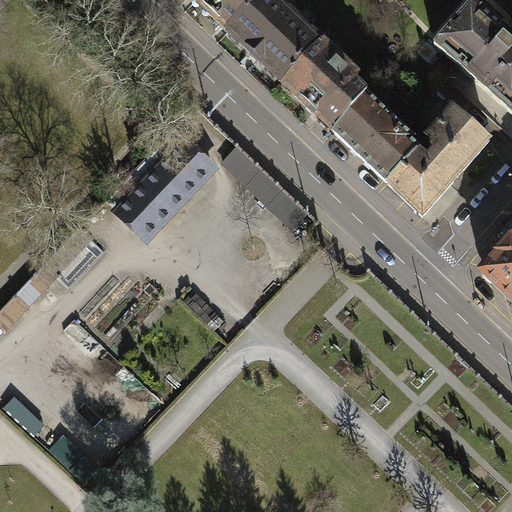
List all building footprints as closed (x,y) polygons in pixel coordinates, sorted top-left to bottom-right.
[(197,0),(195,2),(228,33),(259,0),(197,0)] [(281,83),(321,41),(277,0),(259,0),(228,33),(281,83)] [(511,26),(509,30),(475,0),(434,46),(511,114),(511,26)] [(281,83),(334,134),(366,96),(353,83),(359,77),(321,41),(281,83)] [(388,185),(418,153),(419,151),(412,143),(414,141),(366,96),(334,134),(388,185)] [(388,185),(423,218),(490,143),(453,110),(427,139),(433,144),(429,147),(435,153),(427,162),(418,153),(388,185)] [(217,130),(203,143),(217,158),(231,144),(217,130)] [(184,142),(117,213),(146,241),(213,170),(184,142)] [(237,147),(221,164),(293,232),(309,216),(237,147)] [(80,230),(0,314),(0,327),(6,332),(57,278),(69,290),(104,253),(80,230)] [(511,237),(493,259),(489,261),(485,264),(483,268),(483,273),(484,277),(486,281),(490,284),(494,285),(511,302),(511,237)]
